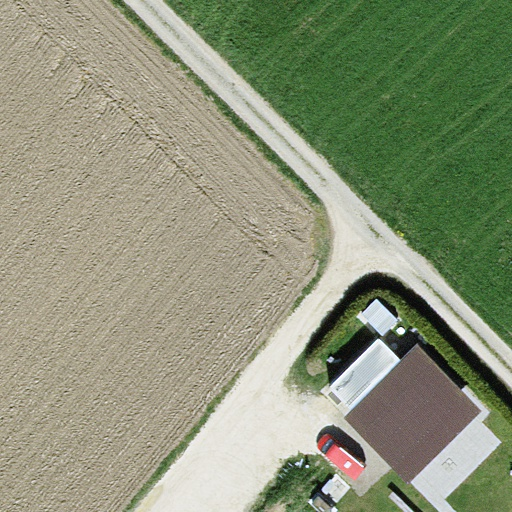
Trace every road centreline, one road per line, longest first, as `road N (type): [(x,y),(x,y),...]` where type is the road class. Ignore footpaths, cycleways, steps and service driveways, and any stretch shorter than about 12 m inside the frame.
road 1 (track): [(102,0),(511,422)]
road 2 (track): [(150,511),(355,265)]
